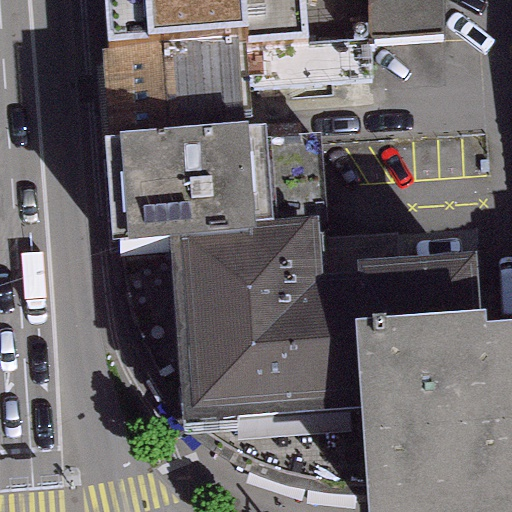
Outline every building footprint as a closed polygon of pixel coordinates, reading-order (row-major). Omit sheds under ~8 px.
[(300,0),(98,0),(104,65),(304,50),(300,0)] [(363,0),(364,46),(438,42),(438,0),(363,0)] [(104,65),(111,161),(234,152),(311,146),(311,144),(234,151),(229,83),(249,82),(249,92),(367,83),(364,46),(304,50),(299,51),(104,65)] [(234,152),(111,161),(117,257),(322,242),(311,146),(234,152)] [(339,489),(368,489),(356,319),(360,318),(357,272),(324,275),(322,242),(117,257),(122,289),(130,322),(141,352),(155,380),(172,405),(193,428),(215,446),(238,461),(269,475),(302,484),(339,489)] [(356,260),(357,272),(360,318),(356,319),(368,489),(369,511),(511,511),(511,318),(487,320),(486,309),(481,309),(477,252),(356,260)]
